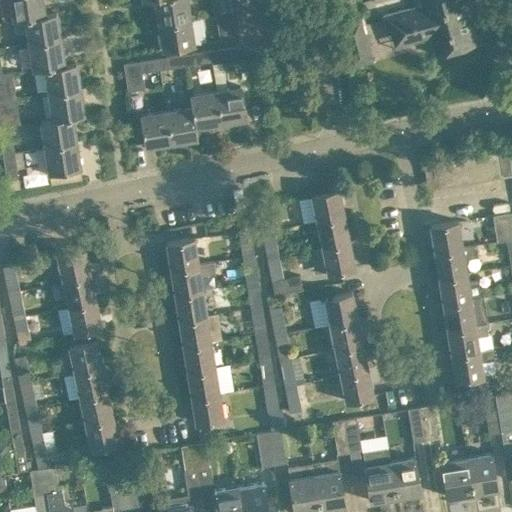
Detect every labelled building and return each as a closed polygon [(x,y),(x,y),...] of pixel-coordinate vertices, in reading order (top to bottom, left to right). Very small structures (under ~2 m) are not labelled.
[(45,13),(42,0),(10,0),(14,18),(56,11),(45,13)] [(190,17),(187,0),(155,0),(159,22),(190,17)] [(213,0),(215,13),(235,9),(233,0),(213,0)] [(408,7),(383,14),(385,22),(393,20),(398,38),(429,30),(430,33),(435,53),(474,43),(462,0),(413,0),(415,6),(414,6),(408,7)] [(219,39),(228,38),(239,36),(235,9),(215,13),(219,39)] [(60,37),(56,11),(14,18),(25,17),(29,42),(60,37)] [(362,15),(340,21),(342,30),(347,48),(348,51),(370,46),(362,15)] [(163,48),(194,43),(190,17),(159,22),(163,48)] [(64,62),(60,37),(29,42),(33,68),(76,61),(76,60),(64,62)] [(212,62),(238,58),(236,45),(209,49),(211,60),(212,62)] [(186,64),(211,60),(209,49),(184,53),(186,64)] [(160,68),(163,68),(186,64),(184,53),(158,57),(160,68)] [(140,59),(124,62),(128,88),(128,89),(144,86),(142,71),(140,59)] [(80,87),(76,61),(33,68),(45,66),(49,92),(80,87)] [(2,73),(0,73),(0,99),(16,97),(12,71),(12,70),(2,72),(2,73)] [(221,120),(247,116),(243,85),(216,89),(221,120)] [(41,119),(84,113),(80,87),(49,92),(53,117),(41,119)] [(197,136),(198,136),(196,124),(221,120),(216,89),(190,93),(197,136)] [(172,140),(197,136),(190,93),(192,105),(167,109),(172,140)] [(0,126),(10,124),(10,123),(20,122),(16,97),(0,99),(0,126)] [(145,144),(172,140),(167,109),(140,113),(145,144)] [(45,145),(76,140),(72,115),(84,113),(41,119),(45,145)] [(10,124),(0,126),(0,133),(3,152),(14,150),(10,124)] [(76,140),(45,145),(46,152),(49,171),(66,169),(80,167),(76,140)] [(7,178),(18,176),(17,166),(25,165),(22,149),(14,150),(3,152),(7,178)] [(502,176),(511,173),(511,167),(509,149),(498,151),(502,176)] [(490,177),(502,176),(498,151),(486,153),(490,177)] [(478,179),(490,177),(486,153),(474,155),(478,179)] [(465,181),(478,179),(474,155),(461,157),(465,181)] [(453,184),(465,181),(461,157),(449,159),(453,184)] [(440,186),(453,184),(449,159),(436,161),(440,186)] [(440,186),(436,161),(424,163),(428,188),(440,186)] [(317,219),(345,214),(339,187),(311,193),(317,219)] [(262,231),(273,229),(268,202),(256,205),(262,231)] [(506,238),(511,237),(511,210),(493,213),(497,240),(506,239),(506,238)] [(322,245),(350,239),(345,214),(317,219),(322,245)] [(241,228),(239,217),(215,221),(216,232),(238,228),(242,255),(254,253),(249,227),(241,228)] [(435,250),(463,245),(458,219),(430,224),(435,250)] [(267,256),(278,254),(273,229),(262,231),(267,256)] [(171,267),(199,262),(194,236),(167,240),(171,267)] [(327,271),(355,265),(350,239),(322,245),(327,271)] [(439,276),(467,271),(464,257),(477,255),(475,244),(463,245),(435,250),(439,276)] [(63,279),(91,273),(85,247),(57,253),(63,279)] [(246,281),(258,279),(254,253),(242,255),(246,281)] [(283,277),(282,273),(278,254),(267,256),(271,275),(274,292),(302,287),(300,274),(283,277)] [(175,292),(203,288),(200,273),(215,271),(213,260),(199,262),(171,267),(175,292)] [(8,291),(19,289),(14,263),(3,265),(8,291)] [(467,271),(439,276),(443,301),(471,297),(481,295),(478,279),(468,281),(467,271)] [(69,305),(96,299),(91,273),(63,279),(69,305)] [(250,306),(262,305),(258,279),(246,281),(250,306)] [(179,318),(207,313),(203,288),(175,292),(179,318)] [(14,317),(25,314),(19,289),(8,291),(14,317)] [(330,322),(358,317),(352,290),(324,296),(330,322)] [(447,327),(475,322),(471,297),(443,301),(447,327)] [(74,331),(102,325),(96,299),(69,305),(74,331)] [(254,332),(266,330),(262,305),(250,306),(254,332)] [(274,334),(286,331),(281,305),(269,307),(274,334)] [(183,344),(211,339),(207,313),(179,318),(183,344)] [(19,343),(31,340),(25,314),(14,317),(19,343)] [(335,348),(363,342),(358,317),(330,322),(335,348)] [(451,352),(479,348),(477,334),(488,332),(486,321),(475,322),(447,327),(451,352)] [(258,358),(270,356),(266,330),(254,332),(258,358)] [(286,331),(274,334),(279,359),(291,357),(286,331)] [(0,366),(1,375),(11,373),(5,338),(0,338),(0,366)] [(75,370),(102,364),(97,338),(69,344),(75,370)] [(187,369),(215,365),(211,339),(183,344),(187,369)] [(340,373),(368,367),(363,342),(335,348),(340,373)] [(455,379),(483,374),(481,359),(494,357),(492,346),(479,348),(451,352),(455,379)] [(25,353),(14,355),(20,382),(31,380),(31,378),(25,353)] [(296,382),(305,381),(300,355),(291,357),(279,359),(284,385),(296,382)] [(270,356),(258,358),(262,383),(274,381),(270,356)] [(80,396),(108,390),(102,364),(75,370),(80,396)] [(192,395),(220,390),(215,365),(187,369),(192,395)] [(346,399),(354,398),(374,393),(368,367),(340,373),(346,399)] [(6,400),(15,399),(11,373),(1,375),(6,400)] [(31,380),(20,382),(25,408),(37,405),(35,395),(42,393),(39,377),(31,378),(31,380)] [(267,409),(278,408),(274,381),(262,383),(267,409)] [(296,382),(284,385),(288,406),(289,411),(301,408),(296,382)] [(85,421),(113,415),(108,390),(80,396),(85,421)] [(196,421),(224,417),(220,390),(192,395),(196,421)] [(511,390),(508,391),(495,393),(501,429),(511,427),(511,390)] [(495,393),(483,395),(487,420),(489,431),(501,429),(495,393)] [(10,426),(20,424),(15,399),(6,400),(10,426)] [(425,438),(437,436),(432,403),(420,405),(425,438)] [(30,433),(42,430),(37,405),(25,408),(30,433)] [(413,440),(425,438),(420,405),(408,407),(413,440)] [(91,447),(119,441),(113,415),(85,421),(91,447)] [(357,415),(345,417),(350,450),(362,448),(357,415)] [(338,452),(350,450),(345,417),(333,419),(338,452)] [(18,470),(27,468),(20,424),(10,426),(18,470)] [(274,463),(286,461),(281,428),(269,430),(274,463)] [(37,467),(42,467),(50,465),(42,430),(30,433),(37,467)] [(262,465),(274,463),(269,430),(257,432),(262,465)] [(197,467),(209,465),(205,440),(193,442),(197,467)] [(185,469),(197,467),(193,442),(181,444),(185,469)] [(362,450),(362,448),(350,450),(354,474),(366,472),(371,499),(396,495),(390,459),(388,446),(362,450)] [(472,491),(497,487),(492,451),(467,455),(472,491)] [(120,454),(118,454),(122,479),(134,477),(133,472),(130,452),(120,454)] [(112,455),(106,456),(110,481),(122,479),(118,454),(112,455)] [(396,495),(421,491),(415,455),(390,459),(396,495)] [(447,495),(472,491),(467,455),(442,459),(447,495)] [(320,507),(345,503),(337,456),(312,460),(320,507)] [(295,511),(320,507),(312,460),(288,464),(295,511)] [(50,465),(42,467),(46,491),(49,509),(62,507),(62,511),(88,511),(88,510),(72,511),(71,504),(64,500),(62,489),(58,490),(54,465),(50,465)] [(34,493),(46,491),(42,467),(37,467),(30,468),(34,493)] [(243,511),(269,511),(264,480),(239,484),(243,511)] [(217,511),(243,511),(239,484),(214,488),(217,511)] [(188,493),(163,497),(165,508),(165,511),(191,511),(190,504),(188,493)]
